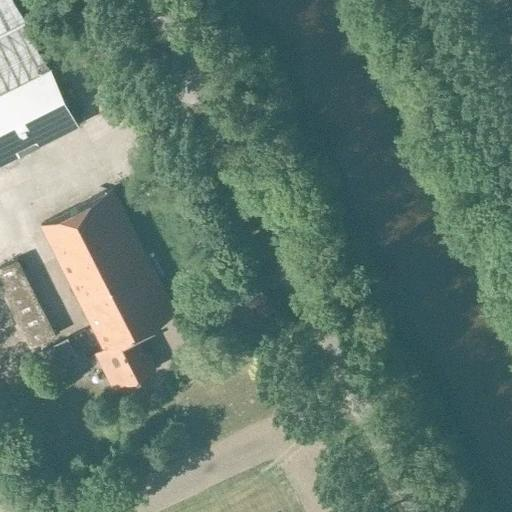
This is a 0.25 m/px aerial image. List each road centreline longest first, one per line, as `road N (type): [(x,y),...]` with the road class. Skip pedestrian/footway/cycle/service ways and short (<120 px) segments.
road 1 (unclassified): [(411,511),(154,0)]
road 2 (unclassified): [(511,156),(432,0)]
